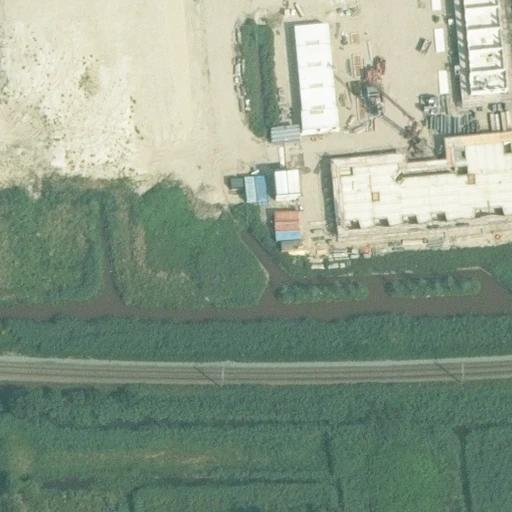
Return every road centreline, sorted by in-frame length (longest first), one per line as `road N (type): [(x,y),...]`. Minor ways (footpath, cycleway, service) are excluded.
road 1 (residential): [(0,159),(227,156)]
road 2 (residential): [(227,156),(407,132)]
road 3 (residential): [(227,156),(211,0)]
road 4 (residential): [(395,0),(407,132)]
